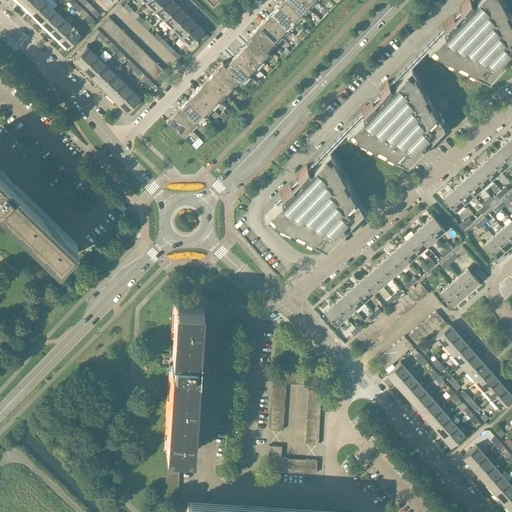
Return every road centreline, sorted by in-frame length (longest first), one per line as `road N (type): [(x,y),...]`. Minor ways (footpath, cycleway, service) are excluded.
road 1 (residential): [(245,488),(254,312),(218,310),(207,486)]
road 2 (unclassified): [(511,103),(282,305)]
road 3 (residential): [(113,146),(258,0)]
road 4 (tertiary): [(266,135),(396,0)]
road 5 (unclassified): [(479,511),(364,384)]
road 6 (residential): [(113,146),(0,19)]
road 7 (tertiary): [(0,412),(107,301)]
road 8 (residential): [(417,511),(333,415)]
